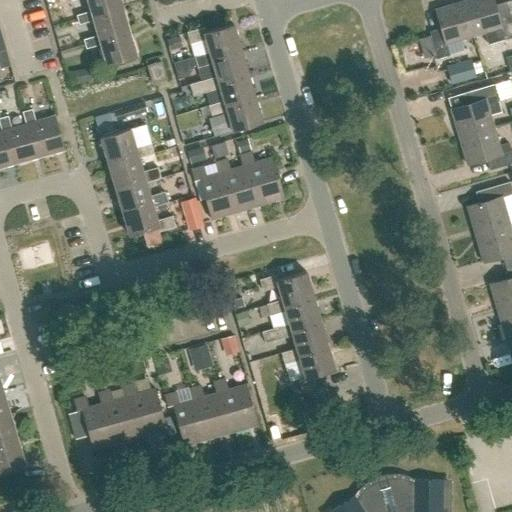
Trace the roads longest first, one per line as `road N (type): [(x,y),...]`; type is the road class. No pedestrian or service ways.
road 1 (residential): [(484,400),(365,0)]
road 2 (residential): [(0,202),(78,180),(109,278),(323,213)]
road 3 (unclassified): [(85,511),(386,428)]
road 4 (residential): [(71,511),(0,250)]
road 5 (residential): [(386,428),(323,213)]
road 6 (residential): [(323,213),(266,15)]
